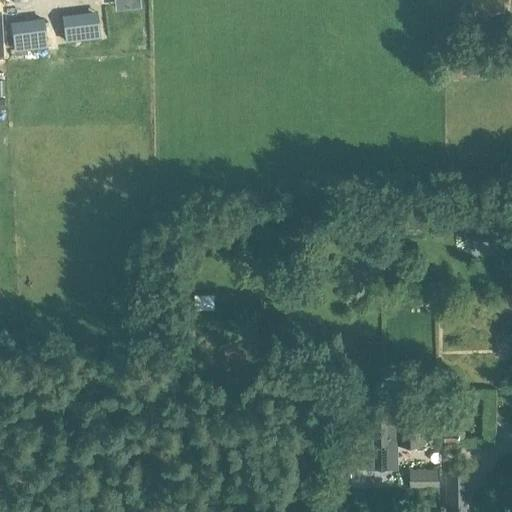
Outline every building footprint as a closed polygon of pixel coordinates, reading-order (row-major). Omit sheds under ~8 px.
[(123,1),(101,0),(96,0),(96,13),(123,14),(123,1)] [(503,0),(471,0),(473,17),(505,14),(503,0)] [(72,15),(63,16),(66,41),(100,37),(97,17),(73,20),(72,15)] [(31,49),(28,18),(12,20),(16,51),(31,49)] [(482,60),(458,60),(458,75),(483,74),(482,60)] [(498,233),(497,208),(473,209),(473,216),(459,217),(460,229),(474,228),(474,235),(498,233)] [(421,234),(420,218),(386,218),(386,234),(421,234)] [(215,294),(195,295),(195,311),(216,311),(215,294)] [(374,430),(365,430),(366,470),(399,469),(399,444),(425,444),(425,410),(424,400),(396,401),(397,410),(397,417),(388,417),(388,411),(388,401),(373,401),(373,411),(374,430)] [(460,429),(445,429),(445,444),(460,444),(460,429)] [(440,468),(411,469),(411,487),(440,487),(440,468)] [(464,499),(447,499),(447,511),(464,511),(464,499)]
